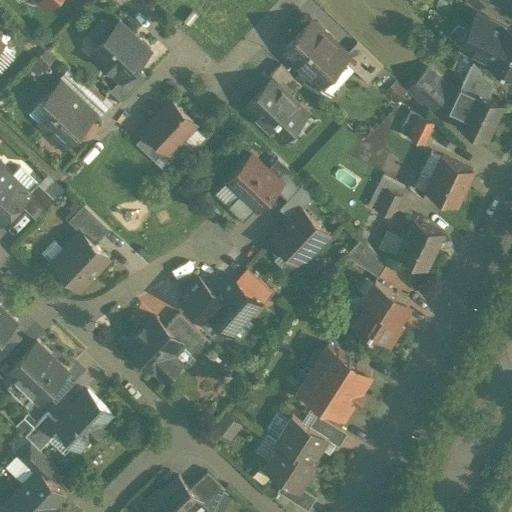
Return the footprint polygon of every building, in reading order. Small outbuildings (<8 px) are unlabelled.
[(511,28),(479,12),(470,30),(475,32),(468,48),(511,70),(511,28)] [(346,51),(311,18),(283,48),(318,81),(342,57),(347,51),(346,51)] [(119,20),(91,49),(121,77),(122,77),(135,63),(149,49),(119,20)] [(383,65),(356,40),(346,51),(347,51),(342,57),(367,80),(383,65)] [(492,77),(473,58),(461,83),(484,94),(492,77)] [(301,82),(280,62),(267,75),(270,77),(272,76),(290,93),(301,82)] [(135,63),(122,77),(121,77),(110,88),(121,99),(145,72),(135,63)] [(427,65),(417,76),(423,81),(433,70),(427,65)] [(433,70),(423,81),(423,82),(441,98),(451,86),(433,70)] [(270,77),(245,105),(281,138),(307,110),(290,93),(272,76),(270,77)] [(441,98),(423,82),(423,81),(417,76),(408,86),(431,108),(441,98)] [(94,111),(61,79),(43,98),(53,108),(41,121),(52,132),(49,135),(60,146),(63,142),(64,143),(94,111)] [(461,83),(460,83),(449,106),(463,112),(458,121),(488,136),(503,103),(484,94),(461,83)] [(196,121),(171,98),(144,126),(147,129),(169,149),(170,148),(196,121)] [(419,113),(413,123),(406,119),(400,130),(408,134),(423,141),(434,120),(419,113)] [(169,149),(147,129),(136,141),(162,165),(174,152),(170,148),(169,149)] [(281,180),(251,152),(227,178),(256,205),(281,180)] [(473,167),(442,153),(425,188),(456,202),(473,167)] [(31,187),(0,157),(0,218),(2,220),(20,201),(29,191),(28,190),(31,187)] [(406,183),(383,171),(378,181),(387,186),(401,193),(406,183)] [(303,179),(292,191),(304,202),(315,191),(303,179)] [(31,187),(28,190),(29,191),(20,201),(36,216),(55,197),(38,180),(31,187)] [(387,186),(377,207),(391,214),(401,193),(387,186)] [(109,226),(83,201),(68,217),(80,229),(81,228),(95,241),(109,226)] [(301,205),(273,234),(300,260),(328,231),(301,205)] [(443,230),(413,216),(396,251),(426,265),(443,230)] [(95,241),(81,228),(80,229),(52,259),(53,260),(51,262),(51,267),(59,275),(65,274),(67,272),(80,285),(109,255),(95,241)] [(361,235),(345,252),(378,273),(387,260),(361,235)] [(231,273),(203,304),(227,325),(241,309),(245,314),(258,299),(259,298),(247,287),(231,273)] [(259,275),(247,287),(259,298),(258,299),(261,302),(273,289),(259,275)] [(409,300),(375,278),(366,292),(349,296),(353,312),(350,317),(370,330),(373,325),(390,336),(401,318),(398,316),(409,300)] [(0,335),(11,324),(16,319),(0,303),(0,335)] [(179,309),(165,324),(182,340),(182,341),(190,349),(205,334),(179,309)] [(153,313),(127,340),(165,376),(179,361),(171,352),(182,341),(182,340),(165,324),(153,313)] [(11,324),(0,335),(0,354),(0,355),(21,334),(11,324)] [(67,367),(37,339),(8,369),(38,398),(67,367)] [(351,356),(327,341),(299,385),(323,400),(324,398),(331,403),(342,410),(344,411),(354,396),(357,398),(364,388),(360,386),(370,371),(350,358),(351,356)] [(57,419),(55,421),(59,426),(79,445),(91,433),(93,435),(103,425),(100,423),(112,410),(87,387),(57,419)] [(331,403),(324,415),(334,422),(342,410),(331,403)] [(47,409),(25,432),(30,437),(40,446),(59,426),(55,421),(57,419),(47,409)] [(324,415),(317,410),(309,423),(327,434),(326,436),(338,443),(347,430),(334,422),(324,415)] [(309,423),(292,412),(276,437),(279,439),(280,438),(312,458),(326,436),(327,434),(309,423)] [(40,446),(30,437),(16,452),(35,470),(37,467),(45,474),(56,462),(40,446)] [(312,459),(280,438),(279,439),(264,462),(285,475),(300,485),(300,484),(315,460),(312,458),(312,459)] [(45,474),(37,467),(35,470),(7,499),(20,511),(44,511),(64,492),(45,474)] [(207,468),(189,484),(201,497),(200,497),(212,510),(224,485),(207,468)] [(178,472),(161,488),(159,486),(145,499),(157,511),(184,511),(200,497),(201,497),(189,484),(178,472)] [(300,485),(285,475),(277,488),(307,507),(316,494),(300,484),(300,485)]
